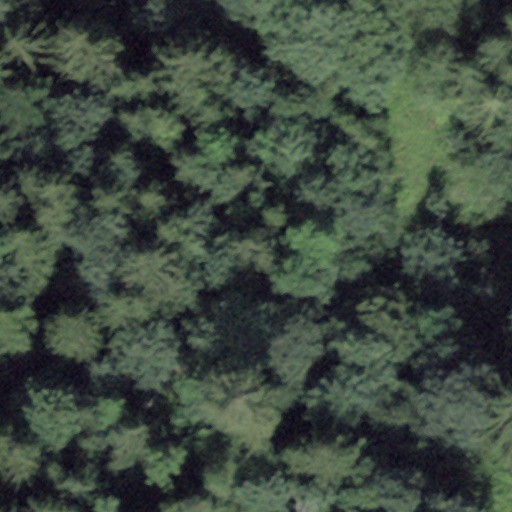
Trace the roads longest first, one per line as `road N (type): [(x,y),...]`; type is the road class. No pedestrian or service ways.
road 1 (track): [(366,0),(388,68),(388,297),(458,468),(462,511)]
road 2 (track): [(139,0),(311,94),(386,162)]
